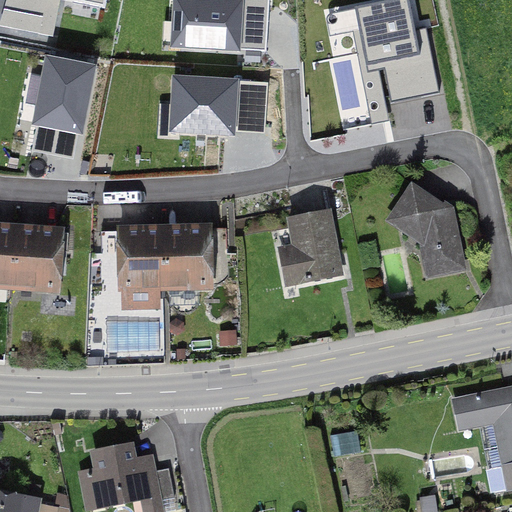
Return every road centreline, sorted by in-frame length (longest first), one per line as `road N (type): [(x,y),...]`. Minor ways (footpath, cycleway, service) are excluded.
road 1 (residential): [(0,187),(234,185),(456,146),(482,169),(511,310)]
road 2 (secondary): [(183,391),(268,383),(511,334)]
road 3 (secondary): [(0,390),(183,391)]
road 4 (track): [(441,0),(466,149)]
road 5 (residential): [(183,391),(201,511)]
